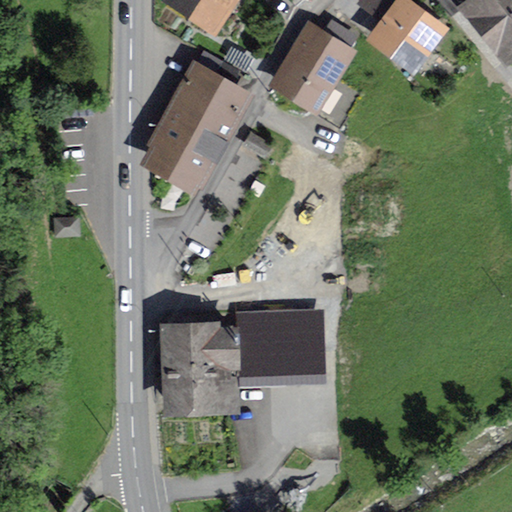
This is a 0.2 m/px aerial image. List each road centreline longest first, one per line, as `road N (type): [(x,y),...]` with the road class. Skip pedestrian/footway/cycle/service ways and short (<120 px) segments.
road 1 (residential): [(130,238),(167,229),(205,198),(273,65),(323,0)]
road 2 (secondary): [(130,238),(132,408),(143,511)]
road 3 (secondary): [(130,0),(130,238)]
